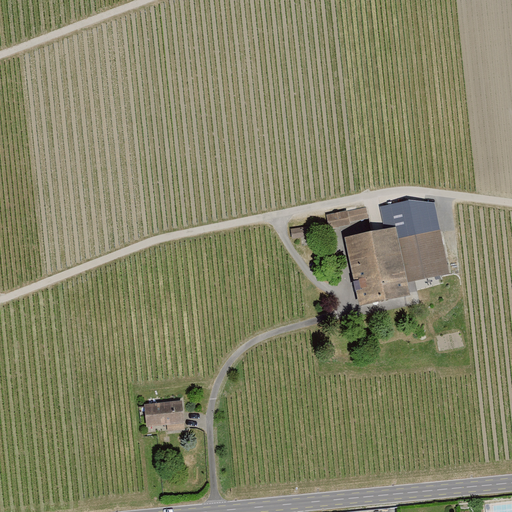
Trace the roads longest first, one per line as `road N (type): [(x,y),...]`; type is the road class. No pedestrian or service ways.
road 1 (track): [(511,202),(380,193),(161,237),(0,300)]
road 2 (primary): [(206,511),(511,482)]
road 3 (track): [(147,0),(0,55)]
